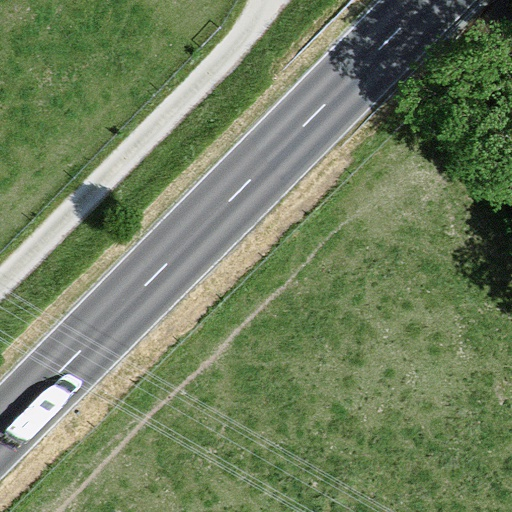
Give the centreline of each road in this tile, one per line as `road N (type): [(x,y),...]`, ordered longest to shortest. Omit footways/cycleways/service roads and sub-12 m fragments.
road 1 (primary): [(0,430),(427,0)]
road 2 (track): [(266,0),(240,40),(0,282)]
